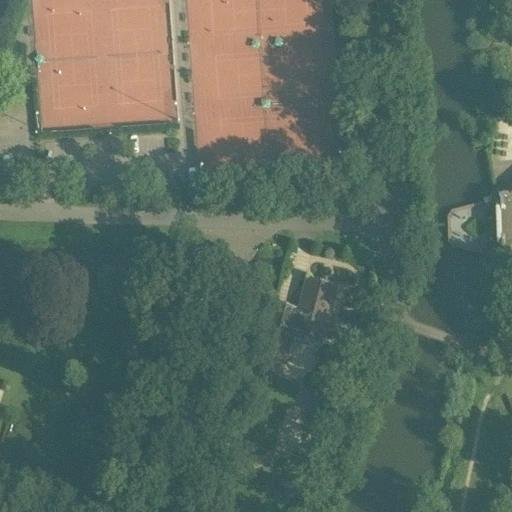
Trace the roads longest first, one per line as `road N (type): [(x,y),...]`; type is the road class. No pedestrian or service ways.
road 1 (unclassified): [(391,227),(0,214)]
road 2 (unclassified): [(391,227),(386,318),(318,511)]
road 3 (unclassified): [(389,0),(399,135),(391,227)]
